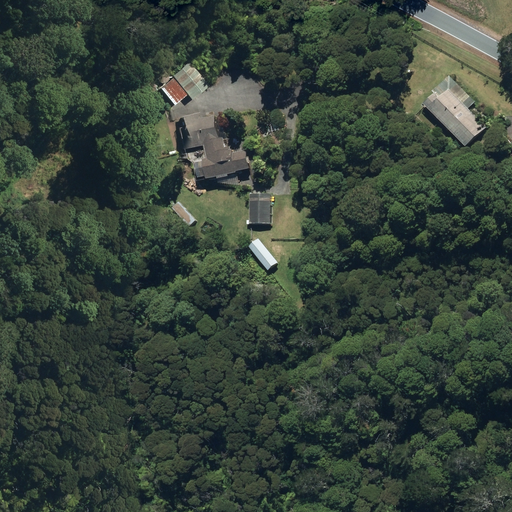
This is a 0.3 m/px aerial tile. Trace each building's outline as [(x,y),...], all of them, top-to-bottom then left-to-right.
[(158,89),(171,106),(185,95),(189,101),(207,87),(188,63),(171,77),(172,78),(158,89)] [(141,81),(147,94),(155,90),(149,77),(141,81)] [(428,107),(470,150),(490,131),(453,93),(445,101),(439,96),(428,107)] [(208,163),(212,183),(254,173),(249,150),(234,154),(226,120),(218,122),(217,118),(200,122),(198,114),(180,118),(188,152),(208,148),(211,162),(208,163)] [(268,123),(274,148),(283,146),(280,133),(283,132),(280,120),(268,123)] [(506,138),(499,130),(483,146),(490,153),(506,138)] [(196,160),(200,161),(203,160),(204,157),(202,154),(199,153),(196,154),(195,157),(196,160)] [(200,204),(202,205),(203,205),(205,204),(206,204),(207,203),(208,202),(209,201),(210,200),(210,199),(210,197),(210,196),(210,195),(210,193),(209,192),(208,191),(207,190),(206,189),(204,189),(203,189),(202,189),(200,189),(199,189),(198,190),(197,191),(196,192),(195,193),(195,195),(194,196),(194,197),(195,199),(195,200),(196,201),(197,202),(198,203),(199,204),(200,204)] [(253,226),(273,227),(274,196),(253,196),(253,226)] [(175,210),(191,228),(198,222),(182,203),(175,210)] [(257,253),(262,259),(267,255),(261,248),(257,253)]
